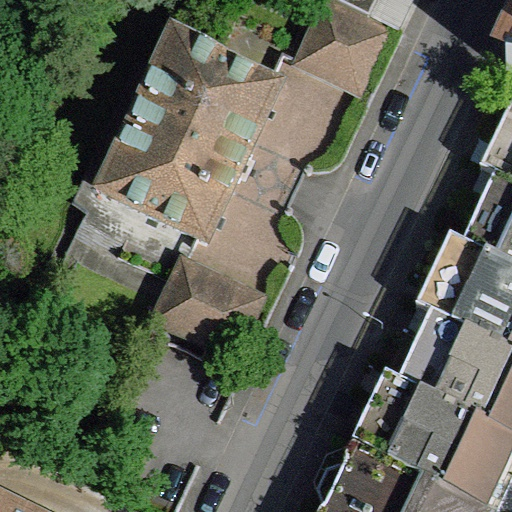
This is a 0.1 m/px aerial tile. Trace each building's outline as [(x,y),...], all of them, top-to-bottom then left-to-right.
[(326,0),(369,20),(378,0),(326,0)] [(328,11),(300,68),(359,95),(386,37),(328,11)] [(175,42),(103,197),(207,245),(278,91),(175,42)] [(511,110),(483,173),(496,180),(511,187),(511,110)] [(511,187),(496,180),(464,248),(511,271),(511,187)] [(511,271),(464,248),(450,242),(419,311),(432,317),(511,354),(511,271)] [(261,305),(185,269),(178,285),(196,294),(177,335),(234,362),(261,305)] [(511,354),(432,317),(400,385),(511,438),(511,354)] [(501,511),(511,490),(511,438),(400,385),(386,379),(353,451),(483,511),(501,511)] [(483,511),(353,451),(347,466),(353,476),(339,504),(342,511),(483,511)]
